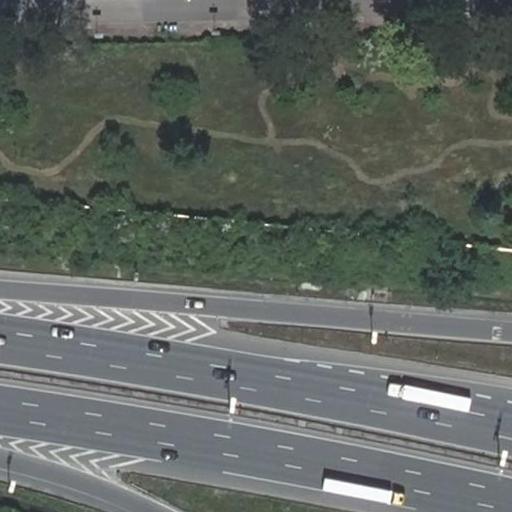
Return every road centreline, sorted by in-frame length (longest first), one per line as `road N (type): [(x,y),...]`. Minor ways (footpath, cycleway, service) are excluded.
road 1 (motorway): [(0,408),(511,499)]
road 2 (motorway): [(511,331),(0,290)]
road 3 (residential): [(0,11),(511,7)]
road 4 (motorway): [(320,388),(0,338)]
road 5 (motorway): [(511,431),(320,388)]
road 6 (motorway): [(511,414),(320,388)]
road 7 (motorway): [(0,464),(114,492),(152,511)]
